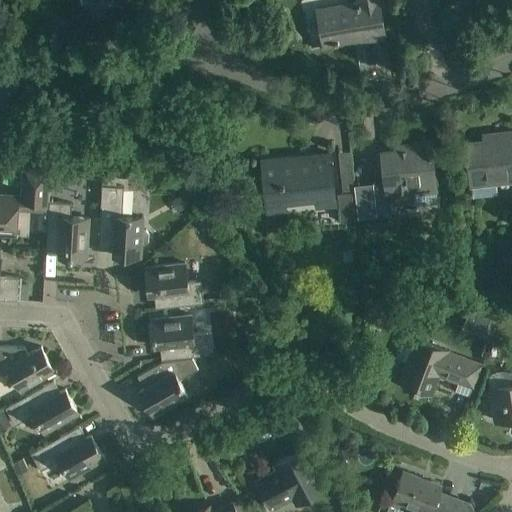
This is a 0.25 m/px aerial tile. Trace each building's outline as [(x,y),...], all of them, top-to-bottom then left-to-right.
[(109,1),(111,0),(85,0),(87,7),(84,7),(90,24),(114,16),(109,1)] [(357,0),(358,4),(337,7),(317,11),(323,45),(385,34),(378,0),(357,0)] [(465,144),(468,164),(471,197),(497,195),(495,179),(511,176),(511,132),(491,135),(492,141),(465,144)] [(170,145),(181,149),(184,138),(173,135),(170,145)] [(373,182),(375,201),(377,215),(395,213),(393,191),(434,186),(429,142),(409,144),(409,149),(382,152),(385,180),(373,182)] [(296,156),(262,160),(268,212),(286,210),(284,198),(315,195),(316,200),(316,207),(335,205),(335,198),(332,172),(330,153),(311,155),(311,160),(296,162),(296,156)] [(48,210),(48,202),(50,170),(24,168),(22,197),(0,195),(0,233),(14,235),(16,208),(48,210)] [(102,185),(99,229),(98,249),(99,249),(99,244),(113,245),(113,255),(141,257),(142,244),(145,244),(148,242),(148,233),(145,230),(142,230),(143,217),(122,216),(124,187),(102,185)] [(340,198),(342,221),(354,220),(351,193),(343,194),(340,198)] [(71,203),(48,202),(48,210),(46,250),(47,250),(47,245),(59,245),(59,256),(92,258),(92,257),(87,257),(89,218),(70,217),(71,203)] [(0,298),(19,300),(20,277),(0,276),(0,264),(0,258),(0,257),(0,298)] [(155,308),(203,302),(201,280),(187,282),(185,263),(146,267),(145,262),(144,262),(148,295),(159,294),(160,306),(155,307),(155,308)] [(481,304),(470,330),(490,338),(504,304),(481,304)] [(191,315),(172,317),(152,319),(151,313),(150,313),(154,347),(165,346),(166,358),(161,358),(161,359),(209,354),(207,332),(193,333),(191,315)] [(416,339),(414,343),(402,339),(395,357),(407,362),(400,381),(392,378),(391,381),(431,395),(439,374),(473,387),(481,365),(447,352),(448,351),(416,339)] [(0,374),(4,374),(9,371),(20,391),(38,381),(39,384),(57,374),(41,346),(28,354),(24,348),(0,345),(0,374)] [(139,390),(153,415),(188,395),(179,379),(198,368),(192,358),(162,361),(137,375),(138,376),(142,374),(148,385),(139,390)] [(511,384),(490,387),(491,395),(488,398),(497,406),(500,421),(511,418),(511,370),(511,371),(511,378),(511,384)] [(54,380),(36,390),(5,407),(14,425),(33,414),(44,433),(78,414),(81,419),(82,418),(65,389),(56,394),(50,384),(54,381),(54,380)] [(79,425),(62,435),(30,453),(40,470),(59,459),(69,478),(104,459),(107,464),(91,434),(81,439),(75,429),(80,426),(79,425)] [(256,481),(266,499),(271,508),(292,497),(296,504),(326,488),(304,448),(274,464),(277,470),(256,481)] [(402,472),(395,490),(392,500),(417,510),(416,511),(448,511),(449,510),(434,504),(441,486),(402,472)] [(237,511),(232,502),(213,511),(210,506),(198,511),(237,511)]
